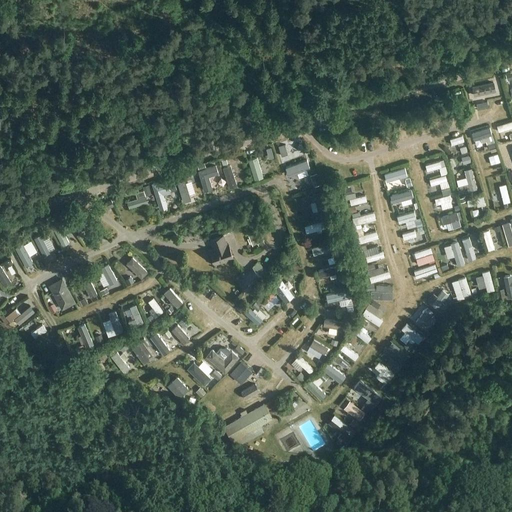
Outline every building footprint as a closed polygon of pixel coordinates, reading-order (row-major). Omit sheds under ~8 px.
[(472,86),(474,96),(496,92),(494,82),(472,86)] [(477,110),(486,108),(483,97),(474,99),(477,110)] [(505,115),(511,113),(511,104),(503,107),(505,115)] [(494,120),(478,126),(480,132),(497,127),(494,120)] [(511,124),(502,127),(505,134),(511,131),(511,124)] [(429,149),(447,143),(444,134),(427,140),(429,149)] [(493,147),(496,167),(506,165),(503,146),(493,147)] [(451,159),(448,153),(441,156),(443,162),(451,159)] [(307,160),(286,167),(289,175),(297,172),(299,171),(306,169),(310,167),(307,160)] [(444,167),(444,175),(438,175),(438,178),(454,177),(453,167),(444,167)] [(502,189),(511,186),(511,176),(511,173),(498,176),(502,189)] [(291,176),(284,177),(285,186),(292,185),(291,176)] [(159,209),(167,207),(162,193),(169,191),(165,178),(151,183),(159,209)] [(327,191),(330,203),(348,199),(346,192),(336,194),(335,189),(327,191)] [(137,199),(127,202),(129,208),(148,202),(144,190),(135,193),(137,199)] [(284,194),(285,201),(303,199),(302,191),(284,194)] [(458,195),(455,200),(461,204),(465,199),(458,195)] [(111,200),(105,202),(108,209),(114,206),(111,200)] [(452,211),(458,208),(456,202),(449,205),(452,211)] [(353,206),(332,212),(334,222),(356,216),(353,206)] [(40,222),(33,225),(41,240),(48,237),(40,222)] [(334,224),(340,241),(358,234),(355,224),(344,228),(341,222),(334,224)] [(260,231),(249,235),(254,248),(265,244),(260,231)] [(227,244),(224,235),(211,240),(214,249),(211,250),(215,264),(233,258),(228,243),(227,244)] [(392,245),(394,252),(411,247),(409,240),(392,245)] [(440,240),(433,242),(435,248),(442,246),(440,240)] [(421,262),(429,259),(424,243),(416,246),(421,262)] [(141,278),(148,271),(133,257),(126,264),(141,278)] [(411,265),(412,270),(416,269),(414,257),(396,261),(398,268),(411,265)] [(248,291),(267,271),(257,261),(238,281),(248,291)] [(75,268),(80,282),(91,278),(87,264),(75,268)] [(299,264),(293,266),(296,273),(302,271),(299,264)] [(349,277),(370,273),(368,265),(347,269),(349,277)] [(61,310),(75,302),(62,277),(48,285),(61,310)] [(363,281),(349,282),(349,287),(371,286),(371,279),(363,279),(363,281)] [(257,299),(263,305),(275,295),(269,289),(257,299)] [(132,294),(128,297),(133,305),(137,302),(132,294)] [(0,314),(11,308),(6,300),(0,303),(0,314)] [(362,312),(351,307),(352,303),(345,300),(340,312),(358,320),(362,312)] [(239,303),(235,307),(240,312),(244,308),(239,303)] [(11,331),(24,325),(20,316),(8,322),(11,331)] [(346,338),(350,332),(344,328),(347,324),(340,319),(333,329),(346,338)] [(224,359),(211,349),(206,355),(225,371),(237,356),(231,351),(224,359)] [(281,361),(284,356),(278,351),(274,356),(281,361)] [(194,363),(188,369),(205,385),(211,378),(194,363)] [(322,372),(319,376),(324,381),(328,378),(322,372)] [(168,385),(180,398),(189,389),(177,377),(168,385)] [(311,380),(305,385),(320,399),(325,394),(317,386),(314,383),(312,381),(311,380)] [(244,399),(258,390),(254,383),(240,391),(244,399)] [(224,426),(231,440),(242,435),(245,441),(264,430),(260,424),(272,417),(265,404),(248,413),(246,411),(241,414),(242,416),(224,426)]
